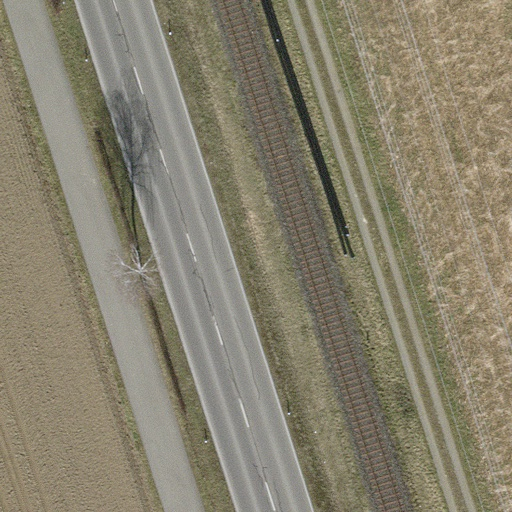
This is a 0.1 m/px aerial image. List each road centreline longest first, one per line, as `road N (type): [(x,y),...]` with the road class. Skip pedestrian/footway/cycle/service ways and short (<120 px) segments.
road 1 (secondary): [(113,0),(276,511)]
road 2 (track): [(305,0),(468,511)]
road 3 (track): [(186,511),(24,0)]
